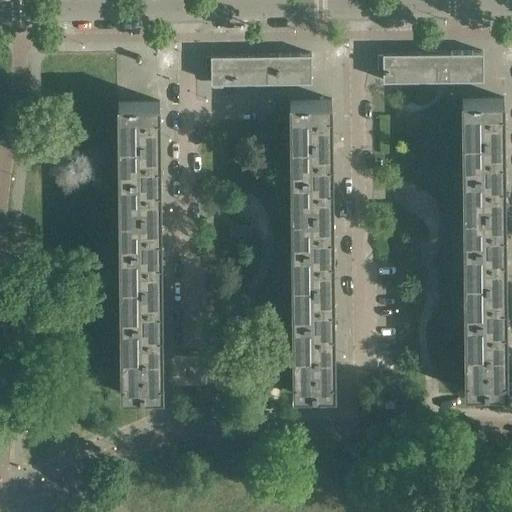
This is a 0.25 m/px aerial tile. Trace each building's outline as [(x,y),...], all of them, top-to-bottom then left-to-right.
[(483,78),(483,51),(433,51),(383,52),(383,79),(483,78)] [(312,80),(311,52),(211,53),(211,81),(312,80)] [(504,170),(504,116),(503,97),(462,97),(462,171),(504,170)] [(332,172),(331,118),(331,99),(290,99),(289,125),(290,173),(332,172)] [(160,174),(160,120),(159,100),(118,101),(119,174),(160,174)] [(505,243),(504,189),(504,170),(462,171),(463,243),(505,243)] [(333,245),(332,191),(332,172),(290,173),(291,245),(333,245)] [(161,246),(160,192),(160,174),(119,174),(119,247),(161,246)] [(506,315),(505,261),(505,243),(463,243),(464,316),(506,315)] [(334,317),(333,263),(333,245),(291,245),(292,318),(334,317)] [(162,319),(161,265),(161,246),(119,247),(120,319),(162,319)] [(506,389),(506,334),(506,315),(464,316),(465,389),(506,389)] [(335,391),(334,336),(334,317),(292,318),(291,343),(293,372),(293,391),(335,391)] [(162,373),(162,337),(162,319),(120,319),(121,373),(121,393),(163,392),(162,373)]
